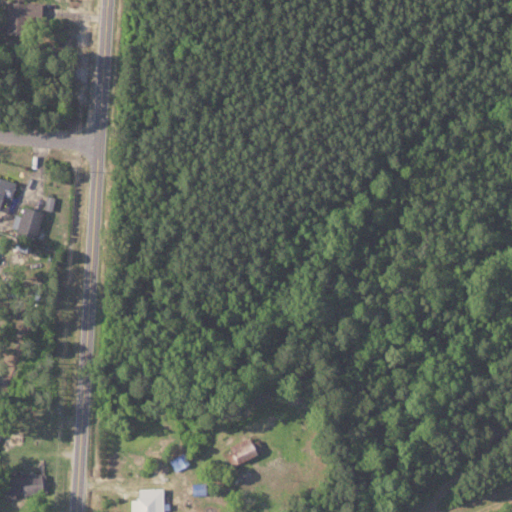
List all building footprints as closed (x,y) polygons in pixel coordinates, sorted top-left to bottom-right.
[(35,32),(36,2),(4,1),(3,31),(35,32)] [(12,231),(33,237),(41,211),(19,205),(12,231)] [(227,444),(234,463),(254,455),(246,437),(227,444)] [(43,473),(22,474),(22,476),(3,477),(4,494),(44,492),(43,473)] [(203,482),(189,483),(189,495),(203,494),(203,482)] [(128,498),(128,511),(160,511),(160,487),(135,487),(135,498),(128,498)]
